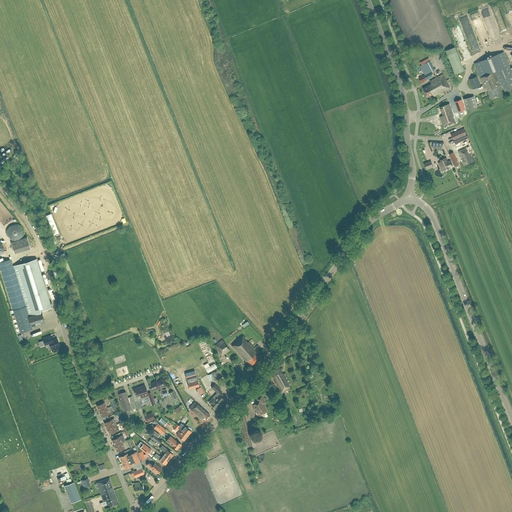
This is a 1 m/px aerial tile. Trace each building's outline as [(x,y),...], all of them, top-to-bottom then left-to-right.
[(471,16),(479,40),(483,39),(482,38),(483,38),(476,14),(471,16)] [(459,19),(464,31),(471,29),(466,16),(459,19)] [(448,55),(456,74),(464,71),(457,52),(448,55)] [(511,69),(511,70),(504,52),(474,64),(484,89),(487,88),(491,99),(501,95),(499,91),(501,90),(500,86),(502,85),(505,91),(511,88),(511,69)] [(430,61),(422,65),(425,71),(433,67),(430,61)] [(423,89),(428,98),(433,95),(434,97),(450,88),(443,75),(430,82),(432,84),(423,89)] [(477,76),(469,79),(473,89),(481,86),(477,76)] [(464,99),(466,108),(476,106),(473,96),(464,99)] [(461,99),(455,102),(458,112),(465,109),(461,99)] [(441,117),(444,128),(456,124),(451,111),(452,110),(450,104),(440,107),(443,116),(441,117)] [(464,128),(451,134),(455,144),(468,138),(464,128)] [(471,146),(459,151),(463,161),(465,165),(474,162),(472,157),(471,157),(469,151),(470,151),(472,157),(476,155),(471,146)] [(454,165),(458,164),(453,152),(450,154),(454,165)] [(450,168),(453,166),(450,160),(447,162),(446,158),(440,160),(441,162),(439,163),(442,171),(450,168)] [(426,169),(433,166),(431,161),(424,164),(426,169)] [(10,239),(13,240),(16,240),(19,239),(21,237),(22,235),(23,232),(22,230),(21,227),(19,226),(16,225),(14,225),(11,225),(9,227),(8,229),(7,232),(7,234),(8,237),(10,239)] [(11,242),(13,251),(30,246),(27,237),(11,242)] [(28,316),(13,266),(11,259),(0,262),(0,267),(20,333),(32,329),(31,324),(28,316)] [(36,259),(13,266),(28,316),(40,313),(40,311),(51,307),(36,259)] [(43,321),(40,313),(28,316),(31,324),(43,321)] [(51,335),(42,338),(45,345),(49,343),(51,349),(52,352),(60,349),(59,346),(60,346),(57,339),(53,340),(51,335)] [(247,361),(250,364),(259,357),(254,350),(255,349),(243,336),(231,346),(246,362),(247,361)] [(222,356),(230,351),(222,339),(214,345),(221,356),(222,356)] [(285,390),(290,388),(288,384),(290,383),(285,373),(282,374),(278,366),(271,370),(274,375),(272,376),(273,378),(281,393),(285,390)] [(215,380),(220,378),(222,377),(219,370),(217,370),(213,372),(211,372),(212,373),(207,374),(210,382),(215,380)] [(162,390),(161,387),(165,386),(163,379),(151,383),(153,388),(149,389),(150,392),(153,390),(159,388),(160,391),(159,391),(161,397),(168,394),(166,389),(162,390)] [(189,388),(198,385),(197,380),(187,382),(189,388)] [(224,399),(220,396),(223,393),(219,390),(220,389),(215,384),(211,388),(217,393),(212,397),(213,398),(209,402),(211,404),(210,404),(215,408),(224,399)] [(145,385),(134,389),(136,395),(137,399),(142,398),(141,397),(148,395),(150,401),(151,402),(152,406),(153,405),(156,405),(155,404),(154,401),(153,398),(151,392),(148,393),(147,393),(147,391),(145,385)] [(120,400),(122,407),(124,411),(131,409),(130,404),(125,392),(119,394),(121,400),(120,400)] [(253,405),(258,416),(266,412),(262,404),(265,402),(262,395),(256,398),(258,402),(253,405)] [(187,407),(193,401),(190,398),(184,404),(187,407)] [(97,405),(99,411),(107,408),(104,402),(97,405)] [(209,415),(197,404),(192,410),(203,420),(204,418),(206,419),(209,415)] [(99,411),(102,417),(109,414),(107,408),(99,411)] [(239,431),(242,443),(243,447),(252,445),(249,436),(243,411),(234,413),(239,431)] [(147,422),(155,419),(152,412),(144,416),(147,422)] [(162,417),(159,421),(164,425),(167,421),(162,417)] [(116,424),(114,418),(104,422),(107,428),(116,424)] [(157,423),(154,427),(162,434),(166,430),(157,423)] [(176,423),(174,425),(178,428),(181,431),(187,436),(191,431),(184,425),(181,423),(179,426),(176,423)] [(110,434),(117,431),(119,430),(116,424),(107,428),(110,434)] [(184,440),(187,436),(181,431),(180,432),(179,431),(177,434),(184,440)] [(123,435),(119,436),(112,440),(115,445),(122,442),(125,441),(123,435)] [(159,444),(161,441),(153,435),(151,438),(159,444)] [(166,441),(176,449),(180,444),(176,441),(170,436),(166,441)] [(124,448),(122,442),(115,445),(117,451),(124,448)] [(151,450),(143,443),(140,448),(148,454),(151,450)] [(159,448),(165,452),(163,455),(169,460),(173,454),(167,450),(167,449),(162,445),(159,448)] [(119,457),(122,463),(139,455),(138,452),(137,452),(136,452),(136,451),(127,456),(127,453),(119,457)] [(165,465),(169,460),(163,455),(161,457),(156,453),(154,456),(165,465)] [(139,455),(122,463),(125,468),(132,465),(131,463),(133,463),(133,464),(135,463),(138,462),(141,461),(139,455)] [(161,468),(154,463),(153,465),(149,462),(146,465),(154,471),(154,470),(158,473),(161,468)] [(133,472),(135,478),(144,474),(141,468),(133,472)] [(97,482),(102,495),(113,491),(109,478),(97,482)] [(64,486),(71,503),(80,499),(74,482),(64,486)] [(135,493),(143,492),(143,485),(140,486),(139,482),(134,482),(135,493)] [(108,506),(117,503),(113,491),(102,495),(103,500),(106,500),(108,506)]
